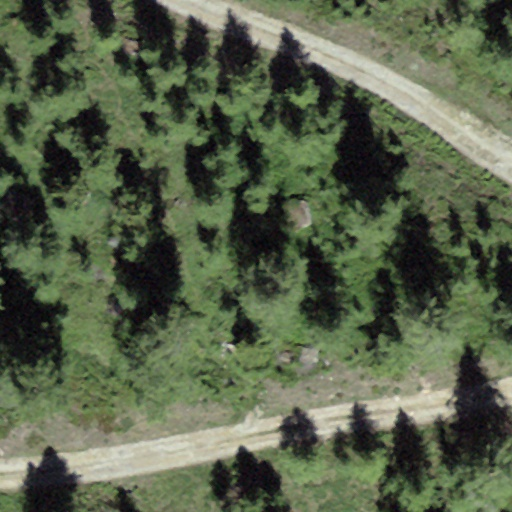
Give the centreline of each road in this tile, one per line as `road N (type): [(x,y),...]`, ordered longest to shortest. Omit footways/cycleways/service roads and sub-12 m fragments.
road 1 (track): [(0,471),(511,393)]
road 2 (track): [(511,162),(365,70),(179,0)]
